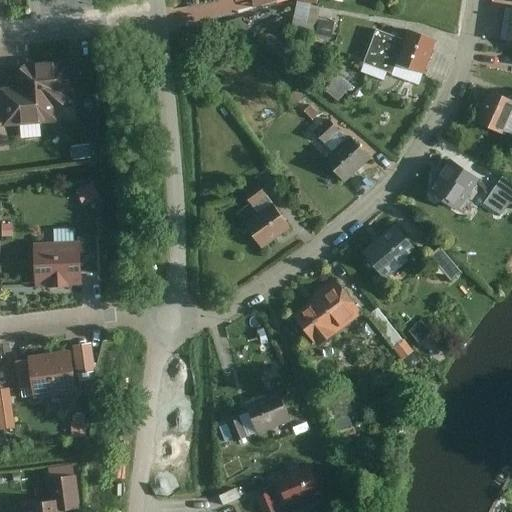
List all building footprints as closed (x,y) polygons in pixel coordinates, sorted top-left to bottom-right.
[(296,27),(310,31),(317,4),(303,1),(296,27)] [(511,6),(505,5),(500,39),(511,41),(511,6)] [(439,43),(405,32),(402,40),(377,32),(365,66),(391,75),(394,65),(428,76),(439,43)] [(18,89),(0,90),(0,94),(3,128),(59,123),(59,112),(68,101),(80,100),(76,58),(27,62),(17,74),(18,89)] [(511,118),(511,100),(488,92),(476,124),(506,135),(511,118)] [(331,153),(322,162),(346,186),(371,161),(336,125),(319,142),(331,153)] [(479,180),(448,160),(429,190),(460,210),(479,180)] [(87,204),(105,199),(100,182),(82,187),(87,204)] [(257,216),(244,225),(262,251),(292,231),(264,190),(247,202),(257,216)] [(420,256),(396,226),(363,252),(387,282),(420,256)] [(79,243),(34,244),(35,286),(81,285),(79,243)] [(434,257),(458,280),(468,270),(444,247),(434,257)] [(363,317),(338,282),(293,314),(318,349),(363,317)] [(413,329),(424,343),(437,333),(426,319),(413,329)] [(72,353),(29,358),(34,400),(77,394),(72,353)] [(281,395),(247,408),(258,438),(292,425),(281,395)] [(77,437),(91,437),(90,414),(77,414),(77,437)] [(248,417),(231,423),(238,442),(255,436),(248,417)] [(311,466),(277,479),(290,511),(324,498),(311,466)] [(65,511),(64,501),(24,506),(25,511),(65,511)]
